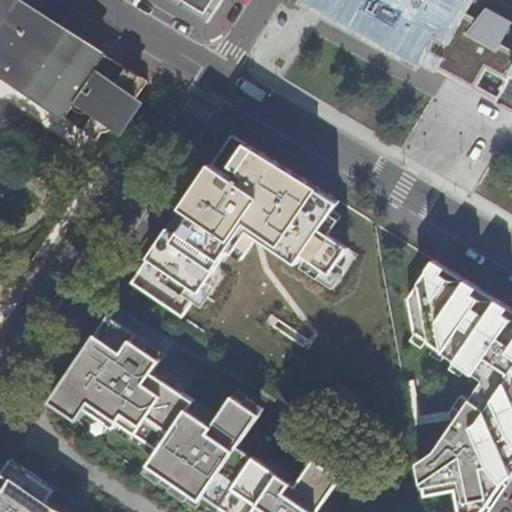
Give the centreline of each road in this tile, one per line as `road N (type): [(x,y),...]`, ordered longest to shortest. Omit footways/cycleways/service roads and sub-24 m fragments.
road 1 (residential): [(216,87),(0,401)]
road 2 (residential): [(511,255),(216,87)]
road 3 (residential): [(83,0),(216,87)]
